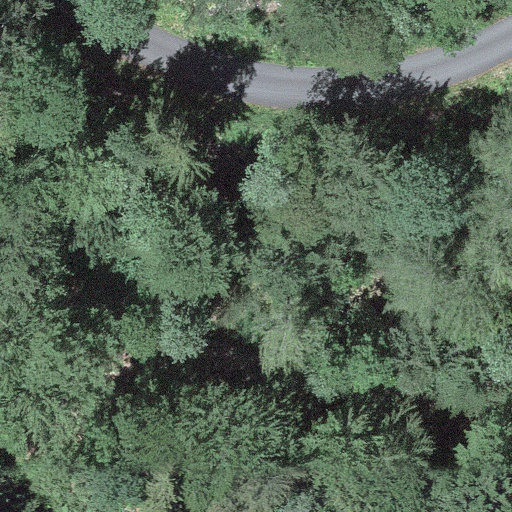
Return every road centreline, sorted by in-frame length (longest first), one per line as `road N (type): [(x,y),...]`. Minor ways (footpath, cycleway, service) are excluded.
road 1 (track): [(511,395),(408,398),(296,380),(108,317),(0,262)]
road 2 (unclassified): [(511,34),(421,75),(307,88),(195,65),(68,0)]
